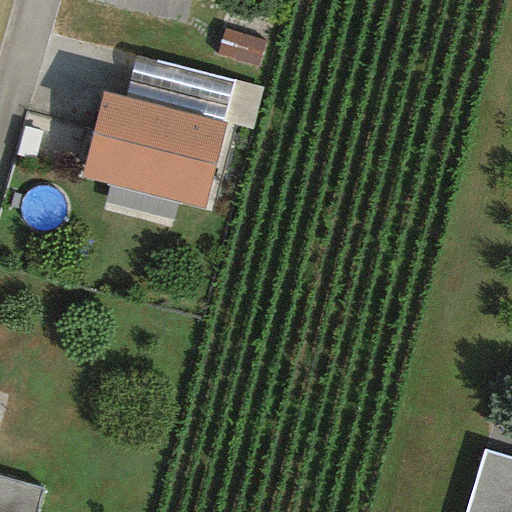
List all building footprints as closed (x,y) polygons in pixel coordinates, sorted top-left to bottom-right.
[(263,40),(221,29),(214,55),(256,66),(263,40)] [(235,81),(132,54),(121,98),(224,124),(235,81)] [(121,98),(102,92),(78,176),(202,210),(224,124),(121,98)] [(511,511),(511,460),(482,452),(464,511),(511,511)] [(0,511),(33,511),(39,490),(0,479),(0,511)]
